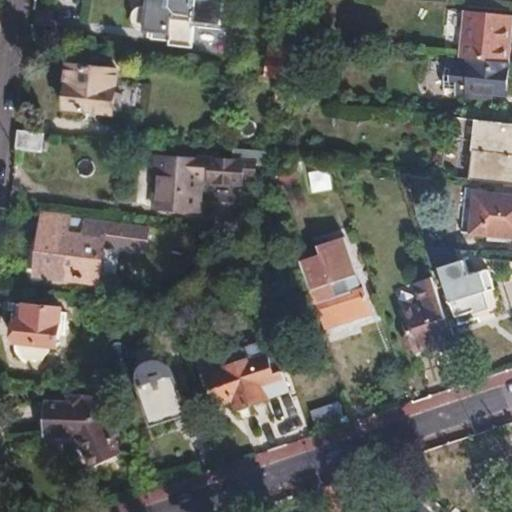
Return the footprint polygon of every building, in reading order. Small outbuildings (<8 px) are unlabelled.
[(187,19),(189,5),(150,0),(147,0),(147,11),(137,12),(133,17),(132,21),(132,24),(134,29),(136,32),(142,34),(150,35),(167,38),(168,31),(177,30),(181,27),(183,19),(187,19)] [(219,6),(189,2),(189,5),(187,19),(183,19),(181,27),(177,30),(168,31),(167,38),(150,35),(149,43),(167,45),(167,49),(191,51),(193,30),(193,25),(216,28),(219,6)] [(459,60),(506,65),(510,33),(504,33),(505,17),(464,14),(459,60)] [(459,60),(445,59),(442,92),(466,94),(466,98),(489,101),(490,94),(503,96),(506,65),(459,60)] [(279,64),(277,84),(295,86),(298,66),(279,64)] [(111,119),(117,75),(67,69),(64,90),(59,93),(57,107),(61,108),(61,113),(111,119)] [(295,86),(277,84),(274,106),(293,108),(295,86)] [(472,147),(469,184),(511,188),(511,126),(455,121),(452,145),(472,147)] [(49,138),(19,133),(16,152),(46,156),(49,138)] [(260,155),(229,153),(227,168),(259,171),(260,155)] [(189,216),(196,168),(153,163),(147,211),(189,216)] [(334,196),(328,176),(312,182),(319,201),(334,196)] [(511,238),(511,199),(475,196),(472,234),(511,238)] [(125,249),(126,231),(45,221),(38,275),(75,280),(81,244),(125,249)] [(319,258),(298,263),(313,308),(316,307),(321,322),(367,307),(362,292),(361,292),(343,240),(316,249),(319,258)] [(431,251),(422,250),(431,281),(435,292),(444,288),(458,329),(473,323),(471,315),(487,309),(483,296),(492,292),(485,273),(467,279),(461,263),(439,271),(431,251)] [(441,323),(445,322),(435,292),(431,281),(411,288),(418,309),(399,317),(405,338),(398,343),(400,350),(405,352),(409,352),(411,357),(419,354),(425,373),(455,363),(441,323)] [(56,351),(60,313),(18,308),(12,351),(16,360),(22,366),(27,360),(34,363),(42,362),(45,358),(48,351),(56,351)] [(174,332),(167,312),(142,309),(153,339),(174,332)] [(260,346),(247,350),(251,362),(264,404),(285,396),(279,377),(272,379),(260,346)] [(251,362),(247,350),(225,357),(230,369),(251,362)] [(251,362),(230,369),(204,378),(215,410),(230,405),(233,414),(264,404),(251,362)] [(170,375),(162,368),(149,368),(143,371),(137,378),(136,384),(149,430),(185,419),(170,375)] [(91,404),(92,394),(78,393),(78,403),(42,401),(40,434),(74,435),(90,472),(118,459),(95,404),(91,404)] [(350,511),(356,510),(348,483),(323,492),(329,511),(350,511)]
